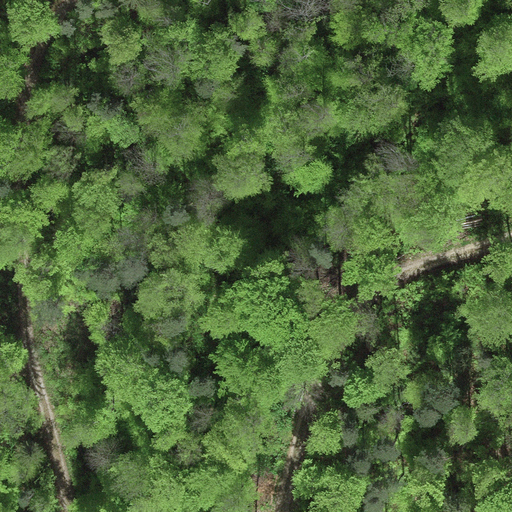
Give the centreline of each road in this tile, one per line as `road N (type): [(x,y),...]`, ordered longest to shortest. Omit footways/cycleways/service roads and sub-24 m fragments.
road 1 (track): [(70,511),(29,332),(19,169),(35,52),(72,0)]
road 2 (track): [(511,232),(429,257),(370,292),(315,378),(281,511)]
